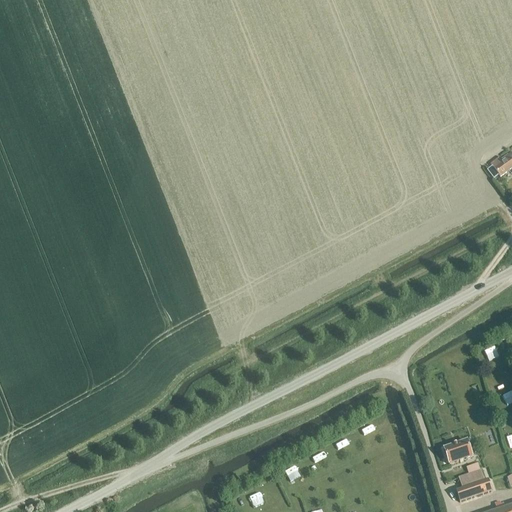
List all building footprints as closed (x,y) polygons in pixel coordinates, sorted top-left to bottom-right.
[(511,161),(511,162),(507,156),(499,161),(497,159),(489,165),(499,178),(511,168),(511,161)] [(504,337),(484,345),(488,355),(509,346),(504,337)] [(347,430),(352,438),(363,431),(359,423),(347,430)] [(444,449),(449,466),(472,458),(467,442),(444,449)] [(300,458),(304,467),(312,463),(308,454),(300,458)] [(481,471),(480,471),(478,465),(466,469),(468,475),(458,479),(462,490),(456,492),(460,503),(492,492),(488,481),(485,482),(481,471)] [(252,497),(264,491),(261,485),(250,491),(252,497)] [(354,506),(356,511),(364,508),(362,503),(354,506)] [(503,504),(501,505),(500,503),(494,505),(496,511),(493,511),(511,511),(511,505),(504,508),(503,504)]
